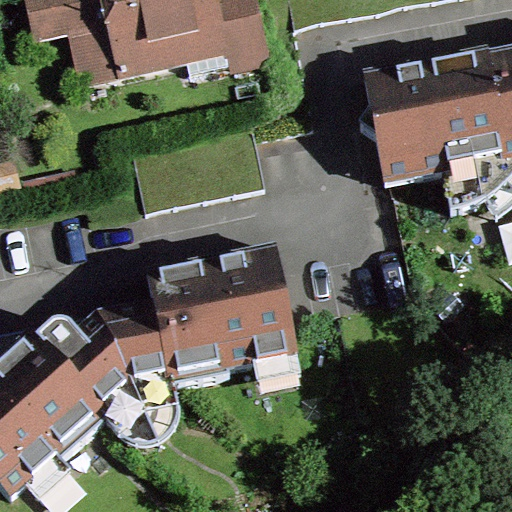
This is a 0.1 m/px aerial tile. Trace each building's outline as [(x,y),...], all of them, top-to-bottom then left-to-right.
[(182,38),(224,29),(217,0),(29,0),(38,42),(109,26),(120,75),(187,59),(182,38)] [(217,0),(224,29),(264,20),(259,0),(217,0)] [(318,0),(289,0),(296,30),(324,25),(318,0)] [(347,0),(318,0),(324,25),(351,19),(347,0)] [(376,0),(347,0),(351,19),(379,14),(376,0)] [(405,0),(376,0),(379,14),(407,9),(405,0)] [(434,0),(405,0),(407,9),(435,3),(434,0)] [(488,57),(366,80),(373,117),(379,146),(383,170),(413,164),(416,182),(445,177),(452,217),(464,214),(476,210),(487,204),(496,198),(506,190),(511,183),(511,65),(508,67),(491,70),(488,57)] [(236,199),(266,192),(254,134),(224,140),(236,199)] [(0,160),(0,212),(124,187),(113,137),(0,160)] [(224,140),(194,146),(206,205),(236,199),(224,140)] [(194,146),(165,152),(177,211),(206,205),(194,146)] [(165,152),(135,158),(147,217),(177,211),(165,152)] [(32,333),(0,339),(0,488),(12,502),(58,461),(62,465),(110,423),(116,433),(144,409),(179,403),(177,390),(232,379),(231,374),(299,360),(277,251),(149,277),(156,317),(105,325),(95,334),(83,344),(72,331),(65,327),(58,327),(53,330),(39,341),(32,333)]
